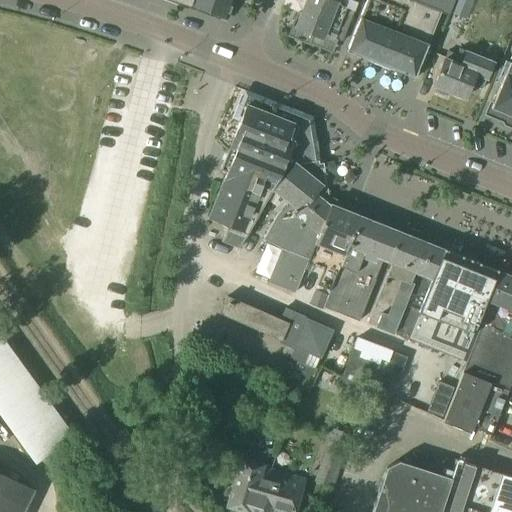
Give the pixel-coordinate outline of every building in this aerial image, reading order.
[(190,0),(188,5),(224,19),(231,0),(190,0)] [(345,6),(328,0),(305,0),(294,29),(330,42),(336,27),(345,6)] [(355,0),(328,0),(345,6),(352,9),(355,0)] [(365,0),(345,51),(407,76),(413,78),(440,11),(447,14),(453,0),(365,0)] [(454,0),(449,13),(465,20),(472,0),(454,0)] [(511,0),(486,0),(511,10),(511,0)] [(432,86),(464,99),(469,85),(480,90),(492,62),(458,49),(455,56),(445,52),(432,86)] [(491,109),(511,117),(511,55),(507,68),(502,66),(495,83),(500,85),(491,109)] [(294,165),(317,161),(318,161),(311,118),(250,94),(220,170),(227,173),(209,220),(229,228),(223,243),(237,249),(272,188),(283,168),(294,165)] [(511,159),(511,142),(500,138),(495,154),(511,159)] [(321,184),(317,161),(294,165),(283,168),(272,188),(287,201),(276,215),(262,239),(281,249),(308,260),(314,245),(329,207),(313,194),(320,186),(321,184)] [(316,285),(329,291),(359,217),(330,205),(329,207),(314,245),(308,260),(306,263),(322,270),(316,285)] [(359,217),(329,291),(323,306),(358,321),(375,279),(374,278),(380,262),(382,258),(383,258),(394,231),(359,217)] [(382,258),(380,262),(391,267),(392,263),(391,262),(402,234),(394,231),(383,258),(382,258)] [(368,324),(406,339),(414,321),(443,251),(402,234),(391,262),(392,263),(391,267),(368,324)] [(306,263),(308,260),(281,249),(267,282),(293,293),(306,263)] [(414,321),(406,339),(460,361),(471,333),(464,330),(473,308),(481,311),(497,272),(443,251),(414,321)] [(511,278),(501,274),(490,302),(481,323),(466,363),(441,422),(469,433),(471,429),(487,435),(505,390),(507,391),(511,379),(511,278)] [(308,304),(320,309),(326,295),(314,290),(308,304)] [(226,296),(218,313),(218,314),(227,317),(235,300),(226,296)] [(235,300),(227,317),(279,341),(279,343),(293,349),(289,358),(296,360),(291,371),(292,371),(312,380),(316,369),(314,368),(330,331),(305,320),(306,318),(283,309),(278,319),(235,300)] [(200,325),(193,343),(214,352),(221,334),(200,325)] [(0,335),(0,418),(33,465),(73,437),(0,335)] [(368,395),(370,390),(382,360),(365,353),(352,348),(338,382),(368,395)] [(406,357),(391,352),(376,392),(384,395),(391,376),(397,379),(406,357)] [(289,392),(267,382),(261,394),(284,404),(289,392)] [(441,418),(453,388),(438,382),(426,412),(441,418)] [(313,482),(331,488),(349,437),(332,431),(313,482)] [(236,511),(248,511),(262,469),(263,465),(239,458),(224,508),(236,511)] [(511,511),(511,477),(454,458),(447,478),(397,461),(385,467),(370,511),(511,511)] [(262,469),(248,511),(294,511),(304,482),(262,469)] [(0,511),(22,511),(34,490),(0,473),(0,511)]
